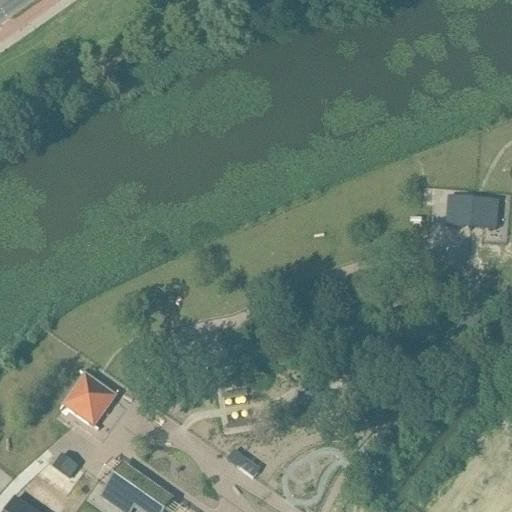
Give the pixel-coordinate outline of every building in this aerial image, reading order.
[(445,228),(470,230),(495,232),(498,204),(485,203),(480,202),(476,202),(473,202),(447,200),(445,228)] [(480,294),(479,296),(473,306),(485,313),(492,302),(480,294)] [(345,327),(342,334),(350,338),(355,329),(346,324),(345,327)] [(300,325),(296,335),(307,338),(310,328),(300,325)] [(110,458),(118,446),(121,441),(97,424),(111,406),(121,413),(142,383),(126,371),(109,395),(90,382),(98,372),(68,351),(56,367),(79,383),(80,384),(67,403),(57,395),(35,426),(52,437),(69,413),(87,426),(80,436),(110,458)] [(427,399),(418,392),(408,407),(417,414),(427,399)] [(309,408),(310,397),(310,396),(298,396),(297,408),(309,408)] [(237,470),(244,460),(234,453),(227,462),(227,463),(237,470)] [(69,481),(76,471),(77,469),(61,457),(53,469),(52,469),(69,481)] [(123,475),(113,489),(146,511),(154,511),(162,503),(123,475)] [(108,491),(107,491),(101,500),(117,511),(130,511),(132,510),(133,509),(132,508),(131,508),(120,500),(120,499),(109,492),(108,491)] [(495,511),(511,511),(511,495),(509,493),(495,511)] [(7,511),(30,511),(15,501),(7,511)]
